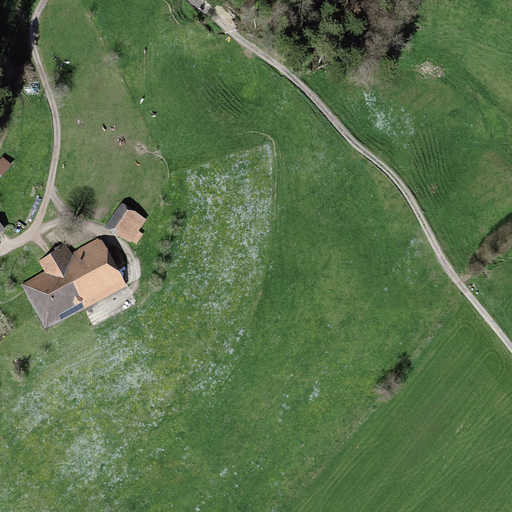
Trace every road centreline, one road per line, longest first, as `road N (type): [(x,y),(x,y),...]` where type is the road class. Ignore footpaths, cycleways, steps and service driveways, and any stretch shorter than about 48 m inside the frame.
road 1 (unclassified): [(511,347),(444,263),(391,174),(197,0)]
road 2 (unclassified): [(43,0),(32,38),(55,114),(50,184),(32,228),(0,254)]
